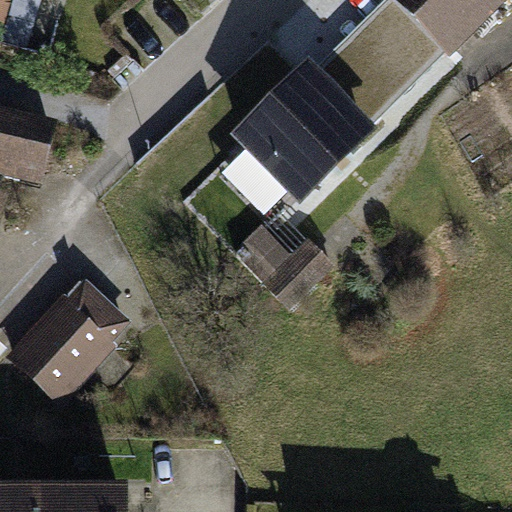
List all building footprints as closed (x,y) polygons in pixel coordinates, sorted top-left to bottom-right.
[(395,0),(447,52),(500,0),(395,0)] [(308,81),(247,142),(301,196),(362,135),(308,81)] [(51,132),(0,119),(0,175),(19,180),(22,170),(41,174),(51,132)] [(262,231),(236,257),(290,310),(332,268),(308,243),(291,260),(262,231)] [(81,289),(16,362),(58,400),(123,327),(81,289)] [(0,355),(13,343),(0,330),(0,355)] [(123,511),(123,503),(0,501),(0,511),(123,511)]
